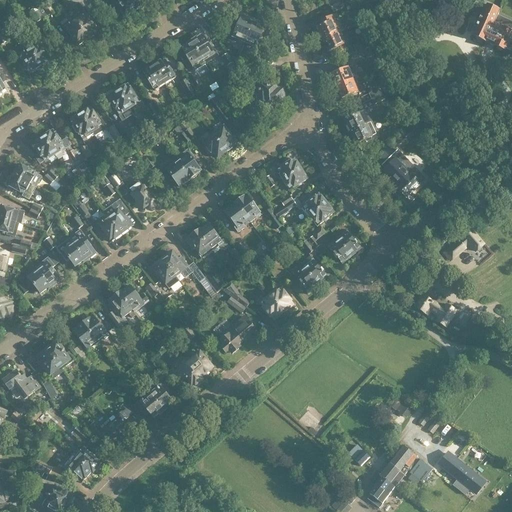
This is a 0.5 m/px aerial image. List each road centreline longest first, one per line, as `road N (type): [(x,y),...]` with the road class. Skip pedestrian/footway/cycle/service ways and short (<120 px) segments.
road 1 (residential): [(0,354),(279,141),(316,125)]
road 2 (tertiary): [(91,511),(358,280)]
road 3 (residential): [(0,133),(216,0)]
road 4 (unclassified): [(511,367),(451,346),(358,280)]
road 5 (tertiary): [(395,247),(511,149)]
road 6 (residential): [(395,247),(336,177),(316,125)]
road 7 (residential): [(316,125),(287,0)]
road 8 (track): [(399,253),(470,303),(511,298)]
